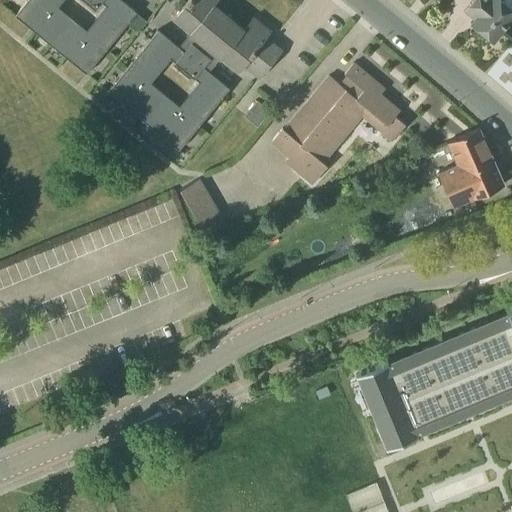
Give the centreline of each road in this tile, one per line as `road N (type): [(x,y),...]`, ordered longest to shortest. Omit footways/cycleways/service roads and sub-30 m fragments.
road 1 (secondary): [(0,470),(140,412),(233,346),(386,285),(480,274),(511,262)]
road 2 (residential): [(511,130),(358,0)]
